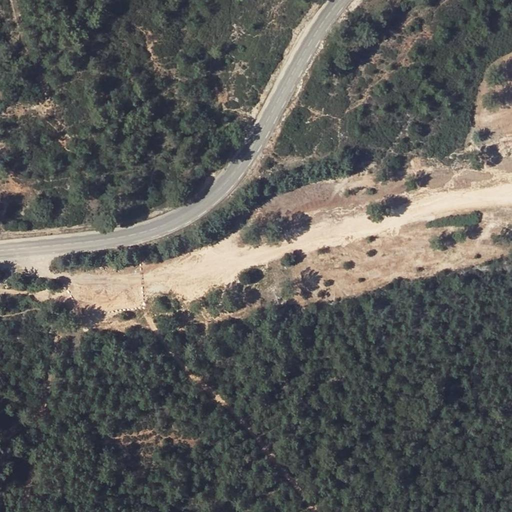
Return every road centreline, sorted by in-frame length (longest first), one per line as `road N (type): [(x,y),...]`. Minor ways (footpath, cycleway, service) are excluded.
road 1 (secondary): [(339,0),(251,148),(205,203),(116,238),(0,250)]
road 2 (track): [(94,284),(146,280),(511,193)]
road 3 (track): [(315,511),(241,420),(178,361),(145,311),(146,280)]
